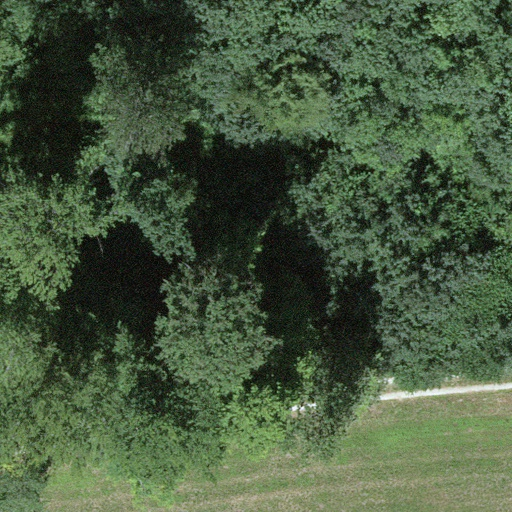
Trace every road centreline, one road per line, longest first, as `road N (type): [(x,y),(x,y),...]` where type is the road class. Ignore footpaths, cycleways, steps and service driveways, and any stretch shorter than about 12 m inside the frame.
road 1 (track): [(511,160),(430,125),(272,95),(0,131)]
road 2 (track): [(0,442),(295,393),(511,376)]
